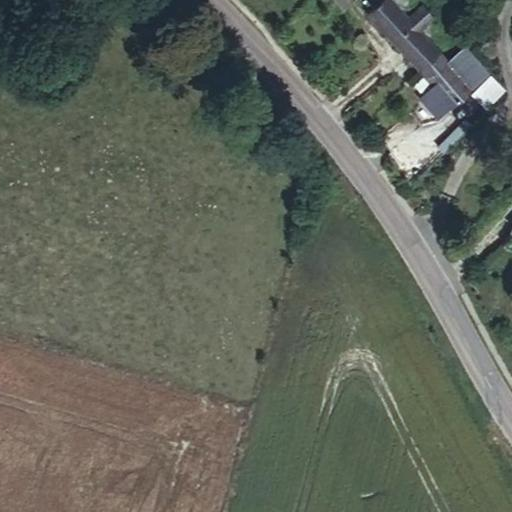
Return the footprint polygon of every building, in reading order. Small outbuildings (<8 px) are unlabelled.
[(330,0),(342,12),(344,10),(333,0),(330,0)] [(353,0),(333,0),(344,10),(353,0)] [(411,17),(404,11),(393,0),(385,0),(380,5),(368,15),(423,74),(444,54),(431,40),(411,17)] [(413,2),(411,0),(375,0),(380,5),(385,0),(393,0),(404,11),(413,2)] [(436,20),(438,15),(425,2),(411,17),(431,40),(444,27),(436,20)] [(444,54),(423,74),(435,88),(426,96),(426,107),(436,116),(446,116),(492,73),(469,49),(454,64),(444,54)] [(477,93),(488,104),(506,85),(497,74),(477,93)]
